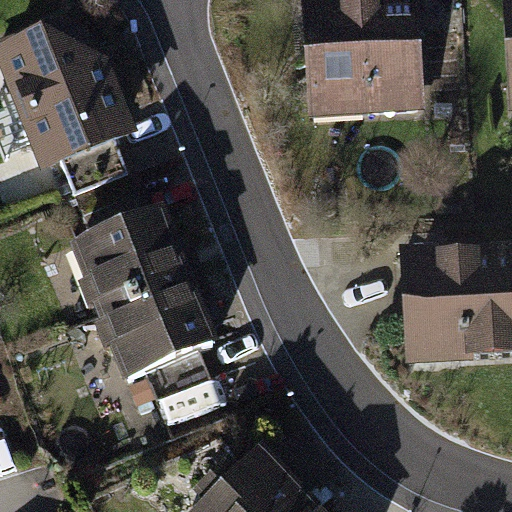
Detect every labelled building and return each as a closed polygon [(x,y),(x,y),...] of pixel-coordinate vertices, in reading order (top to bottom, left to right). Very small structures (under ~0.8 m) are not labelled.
[(511,116),(511,0),(495,0),(501,117),(511,116)] [(412,4),(291,4),(292,118),(412,118),(412,4)] [(0,75),(41,190),(141,154),(95,27),(0,60),(0,75)] [(190,288),(163,217),(71,253),(98,323),(190,288)] [(511,256),(393,259),(395,372),(511,368),(511,256)] [(218,358),(190,288),(98,323),(126,394),(218,358)] [(189,511),(311,511),(255,451),(189,511)]
